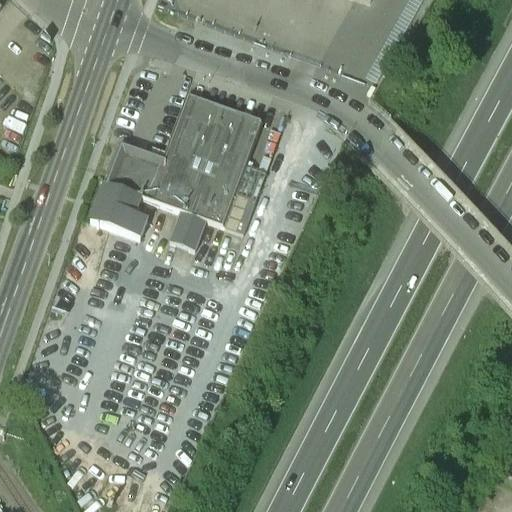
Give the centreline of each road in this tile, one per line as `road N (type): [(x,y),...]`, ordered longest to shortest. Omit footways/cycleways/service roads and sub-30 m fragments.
road 1 (motorway): [(511,69),(283,511)]
road 2 (tertiary): [(108,30),(335,106),(364,127),(511,288)]
road 3 (motorway): [(342,511),(511,185)]
road 4 (secondary): [(108,30),(0,335)]
